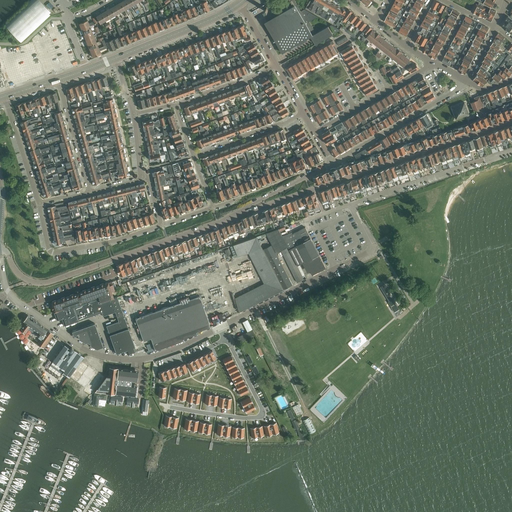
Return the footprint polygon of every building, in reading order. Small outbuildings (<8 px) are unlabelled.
[(39,0),(30,0),(5,25),(22,43),(53,14),(39,0)] [(125,0),(121,3),(125,10),(126,12),(128,16),(131,21),(133,20),(127,9),(129,7),(125,0)] [(131,0),(126,0),(125,0),(129,7),(132,6),(136,11),(137,10),(131,0)] [(137,0),(131,0),(137,10),(139,9),(136,3),(139,2),(137,0)] [(137,0),(139,2),(142,0),(148,10),(149,9),(147,5),(145,2),(143,0),(137,0)] [(182,0),(186,8),(183,10),(187,19),(189,18),(189,19),(191,18),(193,17),(187,2),(185,0),(182,0)] [(194,0),(191,0),(195,6),(198,15),(204,12),(201,4),(198,5),(194,0)] [(199,0),(200,4),(201,4),(204,12),(205,12),(205,13),(207,12),(207,11),(210,10),(209,9),(212,7),(209,4),(208,4),(207,2),(207,1),(206,0),(199,0)] [(269,24),(268,25),(282,49),(283,49),(284,50),(286,49),(285,48),(289,45),(292,50),(308,41),(305,36),(309,34),(316,45),(333,35),(329,26),(317,33),(310,21),(318,17),(305,10),(305,9),(301,11),(294,0),(291,0),(291,1),(295,9),(291,11),(289,8),(288,6),(284,8),(286,10),(287,13),(281,17),(273,22),(269,24)] [(310,7),(309,9),(311,11),(314,12),(316,9),(318,6),(320,0),(314,0),(313,2),(315,4),(313,7),(312,9),(310,7)] [(320,7),(316,13),(319,15),(323,8),(327,0),(320,0),(318,6),(320,7)] [(325,10),(321,16),(324,18),(328,11),(332,3),(327,0),(323,8),(325,10)] [(396,0),(393,5),(400,9),(404,11),(405,9),(401,7),(403,4),(396,0)] [(411,1),(408,5),(419,11),(422,6),(411,0),(411,1)] [(434,0),(431,7),(434,9),(436,10),(440,3),(434,0)] [(476,0),(480,1),(483,3),(484,4),(491,7),(491,8),(495,0),(476,0)] [(189,1),(187,2),(193,17),(196,16),(198,15),(195,6),(192,8),(189,1)] [(475,2),(471,11),(476,14),(479,8),(482,3),(480,2),(479,4),(475,2)] [(121,3),(116,6),(120,13),(125,10),(121,3)] [(170,3),(168,5),(170,8),(173,16),(176,24),(179,22),(179,23),(181,22),(181,21),(178,13),(177,11),(175,12),(174,12),(170,3)] [(332,3),(328,11),(332,14),(337,6),(332,3)] [(440,3),(436,10),(441,13),(445,6),(440,3)] [(479,8),(476,14),(481,17),(486,7),(485,6),(485,7),(483,6),(484,4),(482,3),(479,8)] [(393,5),(390,11),(401,17),(402,14),(398,12),(400,9),(393,5)] [(408,5),(407,8),(409,9),(410,10),(409,12),(417,16),(419,11),(408,5)] [(116,6),(111,9),(115,16),(116,18),(118,21),(120,20),(118,17),(119,17),(117,14),(120,13),(116,6)] [(334,15),(332,19),(335,21),(337,17),(342,8),(337,6),(332,14),(334,15)] [(179,7),(176,8),(177,11),(178,13),(181,21),(187,19),(183,10),(181,10),(180,10),(179,7)] [(486,7),(481,17),(491,22),(496,12),(491,9),(489,8),(486,7)] [(340,18),(336,25),(338,26),(340,23),(347,11),(346,11),(342,8),(337,17),(340,18)] [(111,9),(106,11),(110,18),(115,16),(111,9)] [(347,11),(340,23),(344,25),(353,13),(349,9),(347,11)] [(453,9),(450,14),(457,18),(460,13),(453,9)] [(406,10),(404,13),(407,15),(406,17),(407,17),(414,21),(417,16),(409,12),(406,10)] [(106,11),(101,14),(105,21),(110,18),(106,11)] [(390,11),(387,16),(395,21),(396,21),(397,20),(395,19),(396,17),(399,19),(401,17),(390,11)] [(429,11),(426,16),(433,20),(434,18),(434,17),(438,19),(440,16),(434,14),(432,13),(429,11)] [(155,12),(153,13),(156,22),(156,23),(159,30),(165,28),(162,21),(159,22),(155,12)] [(443,14),(441,17),(444,18),(446,15),(448,16),(449,17),(447,20),(454,24),(457,19),(450,15),(444,12),(443,14)] [(161,13),(159,14),(162,21),(165,28),(170,26),(167,18),(166,16),(163,17),(161,13)] [(354,13),(349,20),(353,23),(359,17),(354,13)] [(101,14),(97,17),(97,18),(101,24),(105,21),(101,14)] [(148,15),(147,15),(151,24),(150,25),(151,25),(154,33),(159,30),(156,23),(156,22),(153,23),(149,14),(148,15)] [(173,16),(167,18),(170,26),(174,25),(176,24),(173,16)] [(387,16),(384,22),(392,26),(395,27),(396,25),(393,23),(395,21),(387,16)] [(426,16),(423,21),(430,25),(434,27),(436,24),(437,22),(433,20),(426,16)] [(466,16),(463,22),(470,25),(471,23),(475,25),(477,22),(466,16)] [(505,22),(502,26),(503,27),(507,31),(509,32),(509,31),(510,32),(511,29),(511,28),(511,27),(511,19),(508,16),(504,21),(505,22)] [(80,25),(79,25),(80,27),(81,27),(82,30),(90,26),(95,24),(98,23),(95,17),(92,18),(94,21),(89,24),(87,21),(80,24),(80,25)] [(144,17),(141,18),(145,27),(148,35),(154,33),(151,25),(148,26),(144,17)] [(359,17),(353,23),(358,27),(363,21),(359,17)] [(401,18),(401,20),(404,22),(411,26),(414,21),(407,17),(405,21),(404,21),(405,20),(401,18)] [(446,19),(443,24),(445,25),(451,29),(454,24),(447,20),(446,19)] [(399,24),(398,25),(409,31),(411,26),(404,22),(401,20),(400,20),(399,23),(403,25),(402,27),(401,25),(399,24)] [(130,22),(137,39),(143,37),(140,30),(137,31),(133,21),(130,22)] [(363,21),(358,27),(363,31),(368,24),(363,21)] [(423,21),(420,26),(427,30),(429,28),(433,30),(434,27),(430,25),(423,21)] [(131,31),(128,32),(129,34),(132,42),(137,39),(130,22),(128,23),(131,31)] [(140,22),(137,23),(140,30),(143,37),(148,35),(145,27),(142,29),(140,22)] [(463,22),(460,27),(467,30),(469,27),(471,28),(469,31),(472,32),(473,29),(474,27),(470,25),(463,22)] [(479,23),(478,25),(480,26),(480,27),(480,28),(479,30),(486,33),(489,28),(479,23)] [(243,25),(237,27),(241,37),(240,37),(241,37),(241,39),(245,38),(248,37),(247,34),(246,30),(245,30),(243,25)] [(332,25),(330,25),(335,33),(340,30),(340,29),(332,25)] [(363,31),(361,34),(363,36),(362,38),(363,39),(364,40),(368,35),(373,29),(369,25),(364,31),(363,31)] [(398,25),(395,30),(406,36),(409,31),(398,25)] [(437,25),(436,27),(439,28),(449,34),(452,29),(451,29),(445,25),(443,28),(437,25)] [(90,26),(82,30),(83,32),(82,32),(83,34),(84,34),(84,35),(92,32),(90,26)] [(119,27),(117,28),(119,32),(120,35),(119,37),(118,38),(118,39),(121,46),(122,46),(123,46),(125,45),(125,44),(126,44),(123,36),(121,31),(120,29),(119,27)] [(237,27),(231,29),(236,41),(241,39),(241,37),(240,37),(241,37),(237,27)] [(460,27),(458,32),(465,35),(467,30),(460,27)] [(417,34),(413,40),(418,43),(426,30),(423,28),(421,32),(418,32),(418,33),(417,33),(417,34)] [(439,28),(438,30),(440,31),(438,34),(446,38),(449,34),(439,28)] [(226,32),(225,32),(228,40),(228,41),(232,40),(233,43),(234,47),(237,46),(235,42),(236,41),(231,29),(229,30),(228,29),(225,30),(225,31),(226,32)] [(373,30),(367,37),(371,41),(373,43),(377,46),(381,49),(384,51),(388,54),(392,57),(395,60),(398,63),(404,67),(409,61),(409,60),(410,59),(407,56),(406,56),(404,55),(403,54),(403,53),(402,52),(400,50),(398,48),(397,48),(396,47),(395,48),(394,47),(392,45),(393,45),(389,42),(385,39),(385,40),(383,38),(382,37),(382,36),(381,35),(379,33),(376,31),(376,32),(375,31),(374,31),(373,30)] [(426,30),(418,43),(424,46),(428,38),(425,37),(428,31),(427,30),(426,30)] [(474,31),(473,33),(483,39),(486,34),(479,30),(478,33),(474,31)] [(84,36),(85,38),(86,41),(94,38),(94,37),(96,36),(95,34),(93,35),(92,32),(84,35),(84,36)] [(116,39),(113,40),(116,48),(121,46),(118,39),(118,38),(116,32),(113,33),(115,37),(116,37),(116,39)] [(220,34),(223,42),(225,41),(227,45),(228,49),(228,50),(231,49),(228,41),(228,40),(225,32),(223,32),(222,32),(220,32),(220,33),(220,34)] [(433,32),(431,35),(434,37),(435,35),(438,36),(438,37),(438,38),(437,40),(444,43),(446,38),(438,34),(433,32)] [(458,32),(455,37),(462,40),(463,41),(466,42),(467,40),(463,38),(465,35),(458,32)] [(473,33),(471,37),(475,39),(474,40),(481,44),(483,39),(473,33)] [(499,33),(496,37),(502,42),(504,43),(506,41),(503,39),(505,37),(499,33)] [(129,34),(123,36),(126,44),(132,42),(129,34)] [(214,36),(213,36),(217,45),(220,43),(220,44),(222,49),(225,48),(222,43),(223,42),(220,34),(216,35),(216,34),(214,35),(214,36)] [(208,38),(211,47),(212,48),(214,48),(215,48),(218,58),(221,57),(216,45),(217,45),(213,36),(211,37),(211,36),(210,36),(208,37),(208,38)] [(346,36),(337,42),(339,46),(349,40),(346,36)] [(107,37),(105,38),(110,51),(116,48),(113,40),(109,41),(107,37)] [(455,37),(452,42),(459,45),(463,47),(464,45),(460,43),(461,42),(462,43),(463,41),(462,40),(455,37)] [(496,37),(493,42),(494,42),(501,47),(501,48),(503,49),(504,50),(506,48),(505,48),(501,45),(500,45),(502,42),(496,37)] [(94,38),(86,41),(87,43),(88,46),(89,46),(96,43),(94,38)] [(203,40),(202,40),(205,48),(208,47),(211,53),(213,52),(212,48),(211,47),(208,38),(205,39),(205,38),(203,39),(202,39),(203,40)] [(470,38),(469,42),(470,42),(469,44),(471,45),(478,49),(481,44),(474,40),(470,38)] [(202,40),(197,42),(200,51),(200,52),(202,51),(203,52),(206,59),(208,58),(205,48),(202,40)] [(337,53),(333,46),(335,45),(333,40),(331,42),(331,43),(329,45),(327,42),(326,43),(324,44),(325,47),(323,48),(320,50),(319,47),(317,48),(315,49),(316,52),(314,53),(311,55),(310,53),(308,54),(306,55),(307,57),(305,58),(302,60),(301,58),(299,59),(297,60),(298,62),(296,63),(293,65),(292,63),(290,64),(288,65),(290,67),(287,69),(293,79),(298,76),(302,74),(306,71),(311,69),(315,66),(320,64),(324,61),(329,58),(333,56),(337,53)] [(433,42),(432,44),(434,45),(441,48),(444,43),(437,40),(435,43),(433,42)] [(197,42),(191,44),(195,55),(198,54),(200,60),(203,59),(200,52),(200,51),(197,42)] [(352,45),(353,44),(352,42),(347,45),(348,45),(349,47),(342,51),(345,56),(347,61),(350,65),(353,70),(356,75),(359,80),(362,85),(365,91),(368,95),(374,92),(378,90),(375,85),(376,84),(377,83),(375,80),(373,81),(372,80),(370,76),(373,75),(371,73),(369,74),(366,69),(368,68),(366,64),(364,66),(363,64),(361,61),(363,59),(363,58),(361,55),(359,57),(358,55),(356,52),(358,50),(357,49),(356,46),(354,48),(352,45)] [(452,42),(450,47),(457,50),(461,53),(462,51),(458,48),(459,45),(452,42)] [(494,42),(490,47),(491,47),(504,57),(506,55),(499,50),(501,48),(501,47),(494,42)] [(89,47),(88,47),(89,49),(90,49),(91,52),(99,49),(99,48),(96,43),(89,46),(89,47)] [(239,51),(238,52),(239,54),(247,50),(248,53),(256,48),(253,43),(244,48),(242,50),(239,51)] [(186,46),(185,46),(188,55),(189,57),(192,56),(195,63),(197,62),(195,55),(191,44),(188,45),(186,46)] [(427,44),(425,47),(432,50),(438,54),(441,48),(434,45),(433,47),(427,44)] [(99,49),(91,52),(92,54),(91,55),(92,57),(93,57),(93,58),(101,54),(100,51),(108,48),(107,45),(104,46),(99,48),(99,49)] [(335,45),(333,46),(337,53),(342,51),(349,47),(348,45),(338,51),(335,45)] [(471,45),(469,50),(475,54),(478,49),(471,45)] [(185,46),(180,49),(183,57),(184,59),(187,58),(188,62),(191,61),(189,57),(188,55),(185,46)] [(425,47),(422,52),(425,53),(426,52),(429,53),(428,55),(436,59),(438,54),(432,50),(425,47)] [(450,47),(447,52),(454,55),(458,58),(459,56),(456,54),(455,54),(457,51),(450,47)] [(491,47),(487,52),(488,53),(494,56),(496,58),(498,55),(501,58),(499,60),(501,62),(503,59),(504,57),(491,47)] [(248,53),(245,55),(246,58),(250,55),(252,58),(259,54),(256,48),(248,53)] [(180,49),(174,51),(177,59),(178,60),(178,62),(181,61),(182,64),(184,68),(186,67),(185,65),(185,63),(184,59),(183,57),(180,49)] [(378,52),(376,55),(377,56),(379,58),(382,55),(383,53),(384,51),(381,49),(379,50),(378,52)] [(469,50),(466,55),(473,59),(475,54),(469,50)] [(174,51),(168,53),(173,65),(174,68),(176,67),(175,65),(176,64),(175,61),(178,60),(177,59),(174,51)] [(447,52),(444,57),(445,57),(451,60),(454,55),(447,52)] [(168,53),(163,55),(166,63),(169,62),(171,69),(174,68),(173,65),(168,53)] [(488,53),(485,57),(486,58),(498,67),(499,65),(501,62),(499,60),(498,60),(496,63),(493,60),(494,57),(488,53)] [(252,58),(244,62),(248,69),(251,67),(248,63),(253,61),(255,65),(259,62),(260,63),(264,61),(264,60),(262,57),(261,57),(259,54),(252,58)] [(159,56),(157,57),(160,64),(162,68),(165,67),(167,73),(169,72),(166,63),(163,55),(161,56),(160,55),(158,56),(159,56)] [(461,56),(460,58),(462,60),(464,60),(470,64),(473,59),(466,55),(465,55),(464,57),(461,56)] [(157,57),(152,59),(155,66),(156,70),(162,68),(160,64),(157,57)] [(445,57),(442,62),(449,66),(450,63),(454,65),(456,63),(454,62),(453,61),(452,61),(451,60),(445,57)] [(486,58),(482,62),(483,63),(484,64),(489,67),(491,65),(493,67),(492,69),(494,71),(498,67),(486,58)] [(152,59),(147,61),(149,68),(151,72),(152,75),(155,74),(153,67),(155,66),(152,59)] [(459,61),(457,63),(461,65),(468,69),(470,64),(464,60),(462,63),(459,61)] [(147,61),(141,63),(144,71),(145,74),(151,72),(149,68),(147,61)] [(240,61),(237,62),(239,67),(242,75),(247,73),(245,65),(242,66),(240,61)] [(404,67),(403,68),(406,70),(408,67),(408,68),(411,73),(419,69),(416,63),(414,64),(409,61),(404,67)] [(141,63),(135,65),(138,73),(139,73),(140,77),(145,74),(141,63)] [(457,63),(456,66),(459,68),(458,70),(465,74),(468,69),(461,65),(457,63)] [(483,63),(480,67),(486,72),(489,67),(484,64),(483,63)] [(511,72),(502,64),(500,66),(504,70),(503,72),(502,72),(507,75),(508,77),(511,72)] [(129,68),(129,69),(129,70),(130,71),(131,71),(132,75),(136,74),(138,79),(140,78),(140,77),(139,73),(138,73),(135,65),(129,67),(130,68),(129,68)] [(397,67),(394,69),(396,73),(398,77),(400,80),(405,77),(402,72),(401,71),(400,70),(400,69),(398,67),(397,67)] [(498,68),(497,70),(499,72),(497,75),(503,80),(507,75),(502,72),(503,72),(498,68)] [(228,69),(223,71),(224,73),(227,81),(232,79),(228,69)] [(231,69),(229,70),(229,71),(232,79),(237,77),(235,69),(232,70),(231,69)] [(393,74),(390,76),(394,83),(399,80),(395,73),(396,73),(394,69),(391,71),(393,74)] [(480,69),(477,73),(478,74),(484,78),(485,75),(489,78),(490,76),(488,75),(487,73),(480,69)] [(194,72),(192,73),(195,81),(194,81),(192,82),(193,84),(196,92),(200,91),(199,89),(201,89),(201,88),(200,88),(198,82),(197,80),(194,72)] [(218,72),(212,74),(216,84),(221,83),(220,82),(222,81),(221,80),(219,75),(218,72)] [(224,73),(219,75),(221,80),(222,81),(220,82),(221,83),(227,81),(224,73)] [(489,80),(487,82),(490,84),(498,82),(501,78),(495,73),(491,77),(494,79),(491,82),(489,80)] [(212,74),(207,76),(210,84),(211,84),(211,85),(210,85),(210,87),(216,84),(212,74)] [(478,74),(473,80),(476,82),(480,84),(483,86),(487,80),(484,78),(478,74)] [(207,76),(202,78),(203,80),(206,88),(210,87),(210,85),(211,85),(211,84),(210,84),(207,76)] [(267,76),(257,82),(258,84),(260,88),(263,86),(263,87),(271,82),(267,76)] [(414,81),(411,82),(414,87),(417,93),(418,93),(423,90),(429,86),(426,81),(423,76),(417,79),(414,81)] [(106,77),(100,79),(103,89),(106,88),(109,87),(106,77)] [(202,78),(197,80),(198,82),(200,88),(201,88),(201,89),(199,89),(200,91),(206,88),(203,80),(202,78)] [(100,79),(95,80),(97,89),(98,92),(101,91),(102,94),(104,94),(103,89),(100,79)] [(95,80),(90,82),(92,90),(95,90),(98,101),(101,100),(98,92),(97,89),(95,80)] [(184,85),(181,86),(182,88),(185,96),(190,94),(189,93),(191,92),(190,91),(189,92),(188,86),(187,86),(185,80),(183,81),(184,85)] [(90,82),(84,84),(87,93),(89,93),(92,102),(95,101),(93,92),(92,90),(90,82)] [(256,95),(255,96),(257,98),(259,97),(262,95),(274,88),(271,82),(263,87),(265,90),(258,94),(256,95)] [(411,82),(402,88),(406,94),(405,95),(407,99),(410,97),(408,93),(410,92),(412,95),(415,93),(416,94),(417,93),(414,87),(411,82)] [(84,84),(78,86),(81,95),(82,97),(83,100),(85,99),(83,94),(87,93),(84,84)] [(193,84),(188,86),(189,92),(190,91),(191,92),(189,93),(190,94),(196,92),(193,84)] [(249,84),(243,86),(246,93),(247,96),(248,99),(251,98),(250,97),(251,95),(252,95),(251,91),(249,84)] [(157,86),(155,86),(156,91),(157,90),(158,95),(155,96),(157,104),(163,103),(161,95),(159,88),(160,88),(159,85),(157,86)] [(78,86),(72,87),(75,96),(75,98),(77,103),(78,106),(81,105),(78,96),(81,95),(78,86)] [(243,86),(238,88),(240,95),(241,98),(247,96),(246,93),(243,86)] [(72,87),(66,89),(70,102),(73,101),(72,99),(75,98),(75,96),(72,87)] [(424,94),(420,97),(421,98),(422,99),(433,93),(430,87),(423,92),(424,94)] [(150,88),(147,89),(149,98),(150,98),(152,105),(157,104),(155,96),(152,97),(151,96),(152,96),(150,88)] [(176,88),(171,90),(172,92),(174,100),(179,98),(178,97),(180,96),(179,95),(177,90),(176,88)] [(177,90),(179,95),(180,96),(178,97),(179,98),(185,96),(182,88),(177,90)] [(274,88),(262,95),(263,97),(267,95),(269,98),(269,97),(277,93),(274,88)] [(401,88),(397,91),(401,97),(403,96),(404,98),(402,99),(403,101),(405,100),(407,99),(405,95),(401,88)] [(502,88),(497,90),(500,97),(501,102),(502,105),(508,103),(507,100),(505,95),(505,94),(502,88)] [(497,90),(491,92),(497,107),(502,105),(501,102),(498,103),(498,101),(499,101),(498,98),(500,97),(497,90)] [(142,91),(136,93),(137,95),(140,94),(141,98),(140,98),(141,100),(138,101),(140,108),(145,107),(142,93),(142,91)] [(396,91),(390,94),(396,105),(399,104),(397,100),(400,99),(396,91)] [(227,92),(222,94),(224,101),(225,104),(228,103),(230,107),(232,106),(230,99),(227,92)] [(330,95),(329,96),(333,104),(336,102),(335,101),(338,99),(334,92),(330,94),(330,95)] [(491,92),(486,94),(489,101),(491,100),(492,103),(493,105),(494,108),(497,107),(491,92)] [(56,93),(50,95),(52,102),(53,103),(56,102),(58,108),(60,107),(59,102),(56,93)] [(145,93),(142,93),(145,107),(152,105),(150,98),(149,98),(146,98),(145,93)] [(277,93),(269,97),(273,103),(280,98),(277,93)] [(433,93),(422,99),(423,102),(427,100),(428,103),(436,98),(433,93)] [(486,93),(481,96),(483,103),(484,106),(486,105),(487,105),(489,110),(492,109),(491,106),(489,101),(486,94),(486,93)] [(390,94),(385,97),(389,105),(392,103),(394,106),(396,105),(390,94)] [(47,96),(44,96),(47,104),(48,108),(51,108),(49,103),(52,102),(50,95),(49,95),(46,95),(47,96)] [(41,97),(39,98),(41,106),(42,109),(45,108),(44,105),(47,104),(44,96),(43,97),(43,96),(41,97)] [(216,96),(211,98),(214,105),(215,108),(220,106),(219,103),(216,96)] [(326,96),(323,98),(327,105),(330,104),(330,105),(333,104),(329,96),(327,97),(326,96)] [(416,96),(414,97),(416,101),(417,102),(420,107),(425,105),(423,102),(422,99),(421,98),(418,99),(416,96)] [(471,103),(474,111),(481,108),(484,107),(480,96),(475,98),(476,101),(471,103)] [(385,97),(380,100),(386,111),(388,110),(386,106),(389,105),(385,97)] [(35,99),(33,100),(38,116),(40,115),(38,107),(41,106),(39,98),(37,99),(37,98),(35,99)] [(266,107),(267,109),(271,107),(274,105),(275,108),(283,103),(280,98),(273,103),(266,107)] [(411,98),(409,100),(415,110),(420,107),(417,102),(416,101),(414,102),(412,100),(411,98)] [(28,102),(27,102),(29,109),(33,108),(34,111),(33,111),(34,114),(35,114),(35,116),(38,116),(33,100),(30,101),(30,100),(28,101),(28,102)] [(206,100),(200,102),(203,109),(206,108),(207,111),(210,110),(206,100)] [(316,103),(315,104),(319,112),(322,110),(321,109),(324,107),(320,100),(316,102),(316,103)] [(380,100),(375,103),(379,111),(382,109),(384,112),(386,111),(380,100)] [(406,106),(410,113),(415,110),(409,100),(407,101),(408,105),(406,106)] [(27,102),(21,104),(24,111),(27,110),(28,113),(29,116),(31,115),(29,109),(27,102)] [(200,102),(195,104),(198,111),(199,114),(201,120),(203,119),(201,113),(200,110),(203,109),(200,102)] [(336,102),(333,104),(338,112),(339,111),(340,111),(344,109),(340,102),(337,104),(336,102)] [(465,102),(452,107),(456,120),(469,115),(465,102)] [(18,105),(15,105),(18,113),(18,115),(21,114),(23,120),(26,119),(23,111),(24,111),(21,104),(20,104),(20,103),(18,104),(18,105)] [(275,108),(269,111),(270,113),(271,113),(274,112),(278,110),(279,112),(286,108),(283,103),(275,108)] [(375,103),(370,106),(376,117),(378,116),(376,112),(379,111),(375,103)] [(404,108),(401,109),(405,116),(410,113),(406,106),(406,105),(404,103),(402,104),(403,106),(404,108)] [(195,104),(190,106),(193,115),(199,114),(198,111),(195,104)] [(313,104),(309,106),(313,113),(316,112),(317,113),(319,112),(315,104),(313,105),(313,104)] [(331,107),(328,109),(332,115),(336,113),(338,112),(333,104),(330,105),(331,107)] [(507,105),(501,107),(502,110),(505,120),(511,118),(508,108),(507,105)] [(79,108),(72,109),(73,114),(84,111),(90,109),(93,109),(92,106),(83,109),(82,107),(79,108)] [(190,106),(184,108),(187,115),(190,114),(191,116),(193,115),(190,106)] [(370,106),(364,109),(368,117),(372,115),(374,118),(376,117),(370,106)] [(396,107),(394,108),(396,112),(400,119),(405,116),(401,109),(400,108),(398,110),(396,107)] [(501,107),(496,109),(497,112),(498,114),(500,121),(505,120),(502,110),(501,107)] [(279,112),(272,116),(275,121),(278,120),(277,117),(281,115),(282,117),(289,113),(286,108),(279,112)] [(105,113),(96,115),(96,118),(97,118),(116,113),(115,109),(108,110),(105,111),(105,113)] [(364,109),(359,112),(365,123),(367,122),(365,118),(368,117),(364,109)] [(496,109),(491,111),(492,113),(495,123),(500,121),(498,114),(497,112),(496,109)] [(322,110),(319,112),(324,120),(326,119),(330,117),(326,110),(323,112),(322,110)] [(47,118),(43,120),(43,122),(63,117),(61,112),(54,114),(51,115),(52,117),(47,119),(47,118)] [(318,115),(314,116),(319,124),(322,121),(324,120),(319,112),(317,113),(318,115)] [(359,112),(354,115),(358,123),(361,121),(363,124),(365,123),(359,112)] [(396,112),(391,115),(395,122),(400,119),(396,112)] [(173,114),(167,116),(170,123),(174,122),(176,121),(173,114)] [(248,114),(246,115),(248,121),(249,121),(251,127),(251,126),(252,128),(250,128),(251,129),(256,127),(253,117),(250,118),(248,114)] [(269,114),(264,116),(267,123),(273,121),(271,116),(270,116),(269,114)] [(427,114),(420,118),(426,129),(429,127),(428,125),(432,123),(427,114)] [(354,115),(349,118),(355,129),(357,128),(355,124),(358,123),(354,115)] [(382,115),(379,117),(385,127),(385,128),(390,125),(386,118),(384,119),(382,115)] [(388,116),(386,117),(386,118),(390,125),(395,122),(391,115),(388,117),(388,116)] [(253,117),(256,127),(262,125),(259,118),(257,118),(256,116),(253,117)] [(264,116),(259,118),(262,125),(267,123),(264,116)] [(21,123),(20,123),(21,126),(22,125),(22,127),(41,121),(40,117),(38,117),(39,119),(31,121),(30,119),(28,120),(21,122),(21,123)] [(379,117),(374,120),(375,121),(378,120),(379,122),(376,124),(380,130),(385,127),(379,117)] [(487,117),(482,119),(484,127),(490,125),(487,117)] [(349,118),(343,121),(348,129),(351,127),(353,130),(355,129),(349,118)] [(415,121),(414,121),(422,136),(425,135),(421,127),(424,126),(422,123),(420,118),(419,119),(418,119),(415,121)] [(235,126),(233,127),(236,134),(240,133),(240,132),(241,131),(240,131),(238,125),(236,120),(233,120),(235,126)] [(371,126),(372,127),(375,133),(380,130),(376,124),(375,121),(374,120),(372,121),(374,125),(371,126)] [(23,129),(22,129),(23,131),(24,131),(30,129),(33,128),(32,126),(39,124),(42,123),(41,121),(22,127),(23,129)] [(50,127),(45,129),(46,131),(65,126),(64,121),(54,124),(55,126),(50,127)] [(174,122),(170,123),(173,131),(178,128),(176,121),(174,122)] [(248,121),(243,123),(246,131),(251,129),(250,128),(252,128),(251,126),(251,127),(249,121),(248,121)] [(410,123),(408,125),(413,133),(416,131),(419,137),(422,136),(414,121),(410,123)] [(476,121),(471,123),(474,131),(479,129),(479,128),(477,121),(476,121)] [(104,125),(99,126),(100,131),(105,130),(104,128),(112,126),(112,128),(112,130),(119,128),(119,127),(118,122),(107,124),(104,125)] [(329,129),(321,134),(324,140),(325,140),(332,135),(333,135),(335,134),(343,129),(346,128),(342,122),(335,126),(337,130),(332,132),(330,131),(329,129)] [(368,128),(366,129),(369,134),(370,135),(370,136),(375,133),(372,127),(371,126),(369,123),(367,124),(369,127),(370,128),(368,128)] [(157,124),(144,127),(145,132),(152,130),(153,130),(153,127),(161,126),(160,124),(157,124)] [(229,124),(226,125),(228,129),(230,134),(231,135),(229,136),(230,137),(236,134),(233,127),(230,128),(229,124)] [(363,130),(361,132),(362,132),(365,139),(370,136),(370,135),(369,134),(366,129),(364,125),(361,127),(363,130)] [(408,125),(403,128),(405,133),(406,134),(409,138),(409,139),(410,140),(413,139),(410,135),(413,133),(408,125)] [(463,126),(453,129),(454,131),(456,137),(466,134),(466,133),(463,126)] [(218,127),(215,128),(217,133),(219,138),(220,138),(220,139),(219,139),(219,140),(225,138),(222,131),(220,132),(218,127)] [(295,134),(288,138),(289,141),(291,140),(296,136),(304,132),(301,127),(293,131),(295,134)] [(94,128),(78,132),(80,137),(80,138),(87,136),(86,135),(86,133),(95,130),(94,128)] [(173,131),(171,131),(173,137),(181,135),(178,128),(173,131)] [(403,128),(398,131),(401,137),(404,142),(410,140),(409,139),(409,138),(406,134),(405,133),(403,128)] [(228,129),(222,131),(225,138),(230,137),(229,136),(231,135),(230,134),(228,129)] [(283,129),(278,131),(280,139),(281,141),(287,139),(286,137),(285,136),(283,129)] [(504,129),(498,131),(501,139),(502,142),(506,141),(506,140),(508,139),(504,129)] [(60,134),(54,136),(54,138),(55,138),(68,135),(67,130),(60,132),(60,134)] [(208,131),(205,132),(205,133),(209,142),(209,141),(210,142),(209,143),(209,144),(215,142),(212,135),(209,136),(208,132),(208,131)] [(278,131),(272,133),(276,143),(278,143),(277,140),(280,139),(278,131)] [(355,136),(352,138),(355,145),(360,142),(357,135),(354,131),(352,132),(355,136)] [(397,131),(393,134),(396,140),(397,141),(399,144),(401,143),(399,139),(401,137),(397,131)] [(498,131),(493,133),(497,145),(497,146),(503,145),(502,142),(501,139),(498,131)] [(298,139),(290,143),(291,146),(295,144),(299,141),(307,137),(304,132),(296,136),(298,139)] [(362,132),(357,135),(360,142),(365,139),(362,132)] [(486,135),(489,144),(490,146),(491,149),(491,148),(495,146),(497,150),(499,150),(497,146),(497,145),(493,133),(493,132),(492,133),(487,135),(487,134),(486,135)] [(160,133),(146,136),(147,141),(154,139),(153,138),(163,135),(162,133),(160,133)] [(204,137),(201,138),(204,146),(209,144),(209,143),(210,142),(209,141),(209,142),(205,133),(203,134),(204,137)] [(217,133),(212,135),(215,142),(219,140),(219,139),(220,139),(220,138),(219,138),(217,133)] [(272,133),(267,135),(271,145),(276,143),(272,133)] [(332,135),(325,140),(328,145),(331,143),(334,141),(336,140),(338,139),(335,134),(333,135),(332,135)] [(347,135),(345,137),(346,140),(351,147),(355,145),(352,138),(349,139),(347,137),(350,135),(349,134),(347,135)] [(393,134),(388,136),(392,143),(393,146),(399,144),(397,141),(394,143),(394,142),(396,140),(393,134)] [(181,135),(173,137),(176,144),(183,141),(181,135)] [(267,135),(262,137),(265,147),(271,145),(267,135)] [(486,135),(481,137),(485,147),(490,146),(489,144),(486,135)] [(427,138),(430,146),(435,144),(432,137),(432,136),(427,138)] [(262,137),(256,139),(260,149),(260,151),(263,150),(262,148),(265,147),(262,137)] [(295,144),(291,146),(293,148),(294,151),(298,149),(302,146),(310,141),(307,137),(299,141),(300,144),(296,146),(295,144)] [(383,139),(380,141),(383,145),(384,148),(387,146),(389,147),(392,146),(389,141),(387,137),(386,137),(383,139)] [(480,137),(474,139),(477,149),(478,151),(484,149),(483,147),(480,137)] [(111,142),(104,143),(105,146),(122,142),(121,138),(114,139),(111,140),(111,142)] [(201,138),(196,140),(199,148),(204,146),(201,138)] [(341,138),(339,139),(342,143),(346,150),(351,147),(346,140),(346,141),(344,142),(341,139),(341,138)] [(427,138),(421,140),(423,148),(430,146),(427,138)] [(39,141),(28,145),(29,150),(36,147),(39,146),(38,143),(41,142),(41,144),(45,142),(46,144),(48,143),(48,141),(47,139),(44,140),(39,141)] [(256,139),(251,141),(254,148),(256,147),(257,150),(260,149),(256,139)] [(338,143),(335,144),(336,147),(340,153),(345,151),(341,144),(342,143),(339,139),(337,141),(338,143)] [(419,139),(414,141),(417,150),(423,148),(420,141),(420,140),(419,139)] [(473,140),(467,142),(470,151),(476,149),(475,147),(473,140)] [(53,145),(50,146),(51,148),(52,150),(52,151),(55,150),(55,149),(59,148),(59,149),(71,145),(70,141),(63,142),(60,143),(60,146),(54,148),(53,145)] [(175,148),(168,150),(169,153),(172,152),(173,151),(178,149),(178,150),(185,147),(183,141),(176,144),(173,144),(175,148)] [(251,141),(246,143),(248,150),(254,148),(251,141)] [(298,149),(294,151),(296,153),(297,155),(301,153),(305,151),(313,146),(312,146),(310,141),(302,146),(303,149),(299,151),(298,149)] [(378,142),(374,144),(377,151),(378,151),(382,150),(385,149),(384,148),(383,145),(380,141),(378,142)] [(414,141),(409,143),(409,144),(412,152),(417,150),(414,141)] [(467,141),(461,143),(464,150),(464,151),(465,153),(466,155),(466,157),(470,156),(471,159),(473,159),(470,151),(467,142),(467,141)] [(246,143),(240,145),(243,152),(245,151),(248,159),(251,158),(248,150),(246,143)] [(334,148),(330,150),(334,157),(340,153),(336,147),(335,144),(334,143),(331,144),(334,148)] [(461,143),(456,145),(460,157),(461,161),(467,159),(466,157),(466,155),(465,153),(464,151),(464,150),(461,143)] [(374,144),(367,148),(370,153),(373,151),(374,153),(377,151),(374,144)] [(409,144),(404,145),(407,153),(407,154),(412,152),(409,144)] [(404,145),(398,147),(401,155),(407,153),(404,145)] [(456,145),(450,147),(454,159),(460,157),(456,145)] [(36,147),(29,150),(30,151),(31,155),(42,152),(48,150),(50,149),(49,147),(41,150),(40,147),(36,148),(36,147)] [(178,149),(173,151),(175,154),(177,153),(179,157),(180,157),(183,156),(184,155),(183,155),(188,153),(185,147),(178,150),(178,149)] [(398,147),(393,149),(395,157),(401,155),(398,147)] [(450,147),(443,149),(447,159),(448,162),(453,161),(453,160),(454,159),(450,147)] [(108,152),(105,152),(106,157),(124,153),(123,148),(117,150),(117,152),(108,154),(108,152)] [(94,149),(84,152),(85,156),(86,158),(92,156),(92,155),(96,153),(94,149)] [(230,149),(224,151),(227,158),(228,160),(230,160),(233,158),(232,156),(230,149)] [(311,149),(309,150),(311,155),(311,156),(314,164),(320,161),(317,154),(314,155),(311,149)] [(443,149),(438,151),(441,161),(442,163),(443,164),(446,163),(447,167),(449,166),(448,162),(447,159),(443,149)] [(63,154),(54,157),(54,159),(55,159),(55,160),(73,154),(72,150),(62,153),(63,154)] [(160,152),(149,155),(150,155),(151,160),(152,160),(152,161),(156,160),(157,160),(157,159),(160,158),(160,156),(165,155),(166,160),(169,159),(167,151),(160,152)] [(387,151),(381,153),(382,156),(384,161),(389,160),(389,159),(387,152),(387,151)] [(438,151),(432,153),(437,165),(441,164),(441,163),(442,163),(441,161),(438,151)] [(42,152),(31,155),(33,160),(39,158),(40,157),(40,156),(39,156),(39,155),(43,154),(42,152)] [(381,152),(376,154),(376,155),(379,163),(384,161),(382,156),(381,153),(381,152)] [(432,153),(426,155),(430,168),(431,170),(435,168),(436,171),(438,170),(437,165),(432,153)] [(311,155),(303,159),(305,163),(307,163),(309,166),(314,164),(311,156),(311,155)] [(426,155),(421,157),(425,170),(425,171),(431,170),(430,168),(426,155)] [(208,156),(203,158),(205,166),(208,165),(211,174),(212,173),(212,174),(214,173),(211,164),(208,156)] [(97,160),(87,163),(88,167),(98,164),(97,162),(105,160),(105,157),(103,158),(97,159),(97,160)] [(286,163),(283,165),(285,168),(287,175),(293,172),(290,165),(290,164),(290,163),(287,157),(284,158),(284,159),(285,162),(286,163)] [(421,157),(415,159),(419,170),(420,173),(424,172),(426,172),(425,171),(425,170),(421,157)] [(290,163),(290,164),(293,172),(294,172),(295,173),(299,171),(299,170),(305,168),(301,158),(290,163)] [(50,159),(34,164),(36,169),(42,167),(45,166),(45,163),(51,161),(50,159)] [(415,159),(405,163),(407,171),(408,174),(409,176),(409,177),(415,175),(420,173),(419,170),(415,159)] [(66,166),(57,168),(58,170),(76,165),(75,160),(68,162),(65,163),(66,166)] [(355,161),(349,163),(349,164),(352,172),(358,170),(355,162),(355,161)] [(98,164),(88,167),(89,172),(100,169),(107,167),(107,166),(106,162),(104,162),(105,165),(98,166),(98,164)] [(180,169),(179,166),(173,168),(175,175),(185,171),(193,168),(191,162),(183,164),(184,166),(183,168),(180,169)] [(277,163),(274,164),(277,170),(274,171),(277,179),(278,178),(278,179),(283,177),(279,170),(280,169),(277,163)] [(405,163),(395,166),(398,175),(399,178),(400,179),(409,176),(408,174),(407,171),(405,163)] [(346,165),(343,166),(346,174),(352,172),(349,164),(346,165)] [(268,165),(266,166),(267,168),(272,181),(273,180),(274,181),(276,180),(276,179),(277,179),(274,171),(274,169),(270,170),(268,165)] [(343,166),(337,168),(340,176),(346,174),(343,166)] [(395,166),(390,168),(394,180),(395,182),(400,180),(400,179),(399,178),(398,175),(395,166)] [(42,167),(36,169),(36,170),(37,175),(52,170),(56,169),(56,168),(55,167),(46,169),(46,167),(43,168),(42,167)] [(100,169),(89,172),(91,176),(101,173),(100,171),(106,169),(108,168),(107,167),(100,169)] [(193,168),(185,171),(188,177),(195,174),(193,168)] [(257,168),(255,169),(257,175),(261,185),(262,185),(263,185),(264,185),(264,184),(266,183),(263,176),(262,173),(260,174),(258,170),(257,168)] [(265,171),(263,172),(264,175),(267,183),(268,183),(273,181),(272,181),(267,168),(264,169),(265,171)] [(337,168),(331,170),(331,171),(332,171),(334,179),(340,176),(337,168)] [(390,168),(384,170),(388,182),(389,184),(395,182),(394,180),(390,168)] [(237,169),(232,171),(233,174),(233,175),(236,174),(240,184),(237,186),(239,193),(240,193),(241,193),(244,192),(245,192),(244,191),(245,191),(242,183),(237,169)] [(52,170),(37,175),(39,179),(46,177),(45,175),(49,174),(48,173),(52,172),(52,170)] [(379,172),(373,173),(376,182),(376,183),(377,184),(378,188),(389,184),(388,182),(384,170),(379,172)] [(244,172),(242,172),(245,182),(242,183),(245,191),(246,191),(250,190),(250,189),(244,172)] [(249,176),(247,177),(251,189),(256,187),(252,177),(252,176),(251,172),(248,173),(249,176)] [(168,174),(154,177),(155,181),(166,179),(165,178),(167,177),(174,175),(173,173),(170,174),(168,174)] [(326,173),(314,177),(316,185),(329,180),(326,173)] [(373,173),(367,175),(369,181),(370,184),(371,186),(373,190),(378,188),(377,184),(376,183),(376,182),(373,173)] [(180,179),(176,180),(178,187),(182,186),(185,185),(190,183),(197,180),(195,174),(188,177),(189,181),(185,182),(181,183),(180,180),(180,179)] [(225,174),(218,177),(219,180),(223,178),(227,188),(224,189),(227,197),(232,195),(228,183),(228,184),(226,177),(225,174)] [(257,175),(252,177),(256,187),(261,185),(257,175)] [(367,175),(362,177),(364,183),(365,185),(366,188),(367,192),(373,190),(371,186),(370,184),(369,181),(367,175)] [(46,177),(39,179),(40,184),(55,179),(59,178),(58,176),(47,179),(46,177)] [(109,176),(92,181),(93,185),(100,183),(99,180),(100,180),(107,178),(108,181),(109,181),(111,181),(110,178),(109,176)] [(362,177),(356,179),(360,191),(361,194),(367,192),(366,188),(365,185),(364,183),(362,177)] [(55,179),(40,184),(42,188),(52,185),(51,183),(55,181),(59,180),(59,178),(55,179)] [(356,179),(351,181),(355,193),(360,191),(356,179)] [(190,183),(185,185),(186,188),(188,187),(190,190),(192,189),(200,187),(199,186),(200,185),(199,183),(198,183),(197,180),(190,183)] [(219,180),(215,181),(216,185),(219,191),(216,192),(219,200),(225,198),(221,187),(222,187),(219,180)] [(231,182),(228,183),(232,195),(238,193),(234,181),(231,182)] [(345,183),(339,185),(343,197),(344,199),(350,197),(356,195),(355,193),(351,181),(345,183)] [(71,186),(64,188),(64,189),(64,190),(73,188),(74,191),(76,191),(76,189),(83,188),(81,183),(71,186)] [(52,185),(42,188),(43,193),(57,188),(61,187),(61,184),(58,185),(58,186),(53,188),(52,185)] [(139,185),(135,186),(136,193),(137,196),(139,195),(140,199),(143,199),(142,195),(139,185)] [(339,185),(335,187),(339,199),(343,197),(339,185)] [(130,187),(126,188),(128,195),(129,195),(132,206),(135,205),(133,198),(130,187)] [(335,187),(330,188),(335,200),(339,199),(335,187)] [(57,188),(43,193),(45,197),(51,195),(55,194),(54,191),(58,190),(57,188)] [(330,188),(325,190),(328,201),(330,204),(335,203),(335,200),(330,188)] [(196,189),(191,191),(194,198),(197,206),(202,204),(203,204),(203,203),(203,202),(201,197),(200,195),(199,195),(197,196),(196,193),(197,192),(196,189)] [(117,191),(115,191),(117,198),(118,198),(119,201),(124,200),(121,190),(117,191)] [(325,190),(319,192),(322,200),(323,203),(326,201),(326,202),(328,201),(325,190)] [(186,193),(180,195),(185,210),(191,208),(188,201),(186,195),(186,193)] [(315,193),(309,195),(313,207),(319,205),(315,193)] [(97,196),(96,196),(97,203),(99,202),(99,206),(104,205),(101,195),(97,196)] [(179,202),(177,203),(177,205),(180,212),(181,213),(183,212),(184,212),(183,211),(185,210),(180,195),(177,196),(178,199),(179,202)] [(309,195),(303,197),(306,204),(306,206),(308,209),(312,208),(313,207),(309,195)] [(189,199),(188,200),(189,201),(188,201),(191,208),(197,206),(194,198),(193,198),(192,198),(189,199)] [(302,198),(297,200),(300,210),(306,207),(302,198)] [(82,199),(77,201),(79,207),(81,207),(83,216),(85,215),(85,213),(85,212),(85,211),(84,210),(82,199)] [(169,199),(166,200),(168,205),(169,208),(167,209),(169,216),(175,214),(172,207),(171,204),(169,199)] [(297,200),(291,202),(295,213),(299,212),(301,212),(300,210),(297,200)] [(160,209),(163,218),(164,218),(164,219),(165,219),(167,218),(167,217),(169,216),(167,209),(166,209),(163,201),(161,202),(163,207),(162,208),(160,209)] [(68,203),(70,213),(73,212),(74,218),(76,218),(75,213),(72,202),(68,203)] [(291,202),(285,204),(289,214),(292,213),(292,214),(295,213),(291,202)] [(174,206),(172,207),(175,214),(180,212),(177,205),(177,203),(176,203),(174,204),(174,206)] [(284,204),(280,206),(284,217),(289,215),(289,214),(285,204),(284,204)] [(148,206),(144,207),(145,209),(146,212),(147,215),(149,224),(155,222),(152,213),(149,214),(148,209),(148,206)] [(280,206),(274,208),(279,220),(284,218),(284,217),(280,206)] [(274,208),(268,210),(272,220),(277,218),(274,208)] [(68,209),(49,213),(50,217),(56,216),(59,215),(59,213),(68,211),(68,209)] [(259,216),(263,227),(268,225),(273,223),(272,220),(268,210),(263,211),(264,214),(259,216)] [(127,212),(122,213),(123,216),(126,215),(128,220),(125,221),(125,223),(128,230),(133,228),(130,220),(128,212),(127,212)] [(146,212),(140,214),(141,217),(144,225),(149,224),(147,215),(146,212)] [(138,216),(136,217),(136,219),(138,226),(139,227),(140,227),(142,226),(144,225),(141,217),(140,214),(140,213),(138,214),(138,216)] [(258,213),(253,215),(257,227),(258,229),(263,227),(259,216),(258,213)] [(116,214),(114,215),(115,218),(114,218),(116,224),(114,225),(116,234),(122,232),(116,214)] [(119,214),(116,214),(122,232),(128,230),(125,223),(122,224),(119,214)] [(253,215),(247,217),(252,229),(257,227),(253,215)] [(133,219),(130,220),(133,228),(138,226),(136,219),(136,217),(135,217),(133,217),(133,219)] [(247,217),(241,219),(246,231),(252,229),(247,217)] [(93,220),(91,221),(92,224),(92,229),(93,229),(94,238),(99,237),(98,228),(97,227),(94,227),(93,220)] [(241,221),(236,223),(239,233),(240,233),(245,232),(241,221)] [(231,225),(234,236),(240,234),(240,233),(239,233),(236,223),(231,225)] [(231,225),(225,227),(229,238),(230,239),(235,238),(234,236),(231,225)] [(225,227),(220,228),(224,240),(230,239),(229,238),(225,227)] [(292,233),(283,236),(288,247),(298,266),(303,263),(306,261),(313,275),(327,268),(306,227),(293,234),(292,233)] [(215,231),(214,231),(217,240),(218,240),(219,244),(222,242),(224,246),(225,246),(219,229),(217,230),(216,229),(215,230),(214,231),(215,231)] [(279,229),(267,233),(272,245),(273,245),(277,253),(281,251),(288,247),(283,236),(279,229)] [(214,231),(209,233),(212,242),(217,240),(214,231)] [(209,233),(203,235),(207,244),(208,246),(213,244),(212,242),(209,233)] [(203,235),(198,237),(201,246),(202,246),(202,245),(204,245),(205,245),(206,245),(206,244),(207,244),(203,235)] [(71,237),(54,240),(55,245),(62,243),(66,243),(65,240),(71,239),(72,240),(72,241),(76,240),(75,238),(75,236),(71,237)] [(197,237),(191,239),(194,248),(200,247),(199,244),(197,237)] [(257,237),(234,245),(238,257),(249,254),(264,283),(235,298),(240,312),(284,290),(284,289),(263,249),(263,248),(257,237)] [(191,239),(186,241),(189,250),(194,248),(191,239)] [(186,241),(180,243),(184,253),(185,256),(187,255),(190,254),(189,250),(186,241)] [(180,243),(175,245),(178,255),(184,253),(180,243)] [(174,245),(168,247),(172,257),(177,255),(174,245)] [(272,245),(263,249),(284,289),(293,285),(276,253),(277,253),(273,245),(272,245)] [(168,247),(163,249),(166,259),(172,257),(168,247)] [(298,266),(288,247),(281,251),(298,282),(304,279),(298,266)] [(163,249),(158,251),(161,260),(162,264),(168,262),(166,259),(163,249)] [(158,251),(152,252),(157,266),(162,264),(161,260),(158,251)] [(151,253),(146,255),(149,265),(155,263),(151,253)] [(146,255),(140,257),(144,267),(149,265),(146,255)] [(140,257),(135,259),(139,269),(139,268),(140,272),(145,270),(144,267),(140,257)] [(135,259),(130,260),(134,275),(140,273),(139,269),(135,259)] [(129,261),(123,263),(127,273),(128,276),(128,277),(134,275),(133,272),(129,261)] [(123,263),(118,265),(122,275),(123,278),(128,276),(127,273),(123,263)] [(154,273),(131,281),(132,285),(132,286),(155,277),(155,275),(154,273)] [(52,302),(51,302),(52,305),(51,306),(53,310),(54,309),(55,312),(65,308),(72,306),(74,305),(75,307),(80,305),(88,303),(95,300),(97,299),(99,303),(104,302),(110,299),(114,298),(111,290),(114,289),(113,284),(112,285),(111,282),(109,283),(108,282),(104,284),(104,283),(99,285),(100,285),(95,287),(95,286),(91,288),(86,290),(86,289),(82,291),(80,292),(76,293),(76,294),(74,294),(70,295),(70,296),(66,297),(65,297),(61,298),(61,299),(57,300),(52,301),(52,302)] [(385,284),(380,287),(389,301),(388,302),(394,312),(400,309),(385,284)] [(200,296),(136,318),(143,341),(151,338),(155,350),(184,340),(183,339),(197,334),(197,332),(210,327),(200,296)] [(114,298),(110,299),(114,312),(115,312),(117,317),(123,314),(117,297),(114,298)] [(97,299),(95,300),(100,313),(102,312),(103,316),(108,314),(104,302),(99,303),(97,299)] [(110,299),(104,302),(108,314),(114,312),(110,299)] [(95,300),(88,303),(92,316),(100,313),(95,300)] [(72,306),(65,308),(71,324),(78,321),(85,318),(92,316),(88,303),(80,305),(75,307),(74,305),(72,306)] [(55,312),(54,312),(57,320),(59,320),(62,318),(64,326),(66,325),(71,324),(65,308),(55,312)] [(119,321),(106,326),(110,336),(129,329),(126,322),(127,321),(126,317),(125,318),(123,314),(117,317),(119,321)] [(26,323),(21,329),(25,334),(28,329),(38,336),(38,337),(41,339),(41,338),(41,339),(39,342),(38,344),(44,348),(54,334),(48,329),(48,330),(28,315),(24,321),(26,323)] [(95,323),(88,326),(91,335),(98,333),(95,323)] [(88,326),(80,328),(84,338),(91,335),(88,326)] [(80,328),(72,331),(74,336),(78,335),(80,340),(84,338),(80,328)] [(129,329),(110,336),(114,346),(132,339),(129,329)] [(84,338),(80,340),(85,343),(87,342),(90,344),(91,346),(97,349),(103,347),(98,333),(91,335),(84,338)] [(132,339),(114,346),(116,354),(126,350),(127,354),(137,351),(132,339)] [(258,343),(255,345),(260,356),(264,355),(258,343)] [(65,344),(52,361),(63,369),(76,350),(73,349),(74,348),(72,347),(71,349),(65,344)] [(76,350),(63,369),(64,370),(63,372),(69,377),(84,356),(76,350)] [(212,350),(207,353),(211,361),(216,358),(212,350)] [(207,353),(202,355),(206,363),(211,361),(207,353)] [(202,355),(197,358),(201,365),(206,363),(202,355)] [(231,355),(223,359),(225,365),(234,360),(231,355)] [(197,358),(192,360),(196,368),(201,365),(197,358)] [(192,360),(187,363),(191,370),(196,368),(192,360)] [(234,360),(225,365),(228,370),(236,365),(234,360)] [(185,363),(179,365),(182,373),(188,372),(185,363)] [(236,365),(228,370),(230,375),(239,370),(236,365)] [(105,377),(95,391),(110,393),(119,394),(135,395),(136,386),(131,385),(132,381),(137,382),(138,370),(121,369),(121,368),(108,366),(107,375),(105,377)] [(164,370),(158,372),(161,380),(167,379),(164,370)] [(239,370),(230,375),(233,380),(241,375),(239,370)] [(241,375),(233,380),(235,385),(244,380),(241,375)] [(244,380),(235,385),(238,390),(246,386),(244,380)] [(246,386),(238,390),(241,395),(249,391),(246,386)] [(181,389),(179,399),(185,400),(187,390),(181,389)] [(94,392),(93,406),(98,407),(99,402),(99,399),(106,400),(107,394),(94,392)] [(111,399),(111,401),(115,401),(114,405),(118,405),(119,401),(123,402),(123,397),(112,395),(111,397),(111,399)] [(127,400),(127,402),(131,403),(130,407),(134,407),(135,403),(139,404),(139,399),(128,397),(127,398),(127,400)] [(250,397),(241,401),(244,407),(253,403),(250,397)] [(253,403),(244,407),(246,413),(256,409),(253,403)] [(295,406),(293,407),(298,415),(303,413),(299,404),(295,406)] [(166,415),(164,425),(170,426),(172,416),(166,415)] [(172,416),(170,426),(176,428),(179,418),(172,416)] [(309,418),(303,421),(309,434),(316,431),(309,418)] [(186,419),(184,429),(190,430),(192,420),(186,419)] [(192,420),(190,430),(197,431),(199,421),(192,420)] [(296,420),(292,422),(294,427),(295,430),(300,428),(296,420)] [(276,423),(270,424),(273,434),(279,432),(276,423)] [(270,424),(264,426),(267,436),(273,434),(270,424)]
